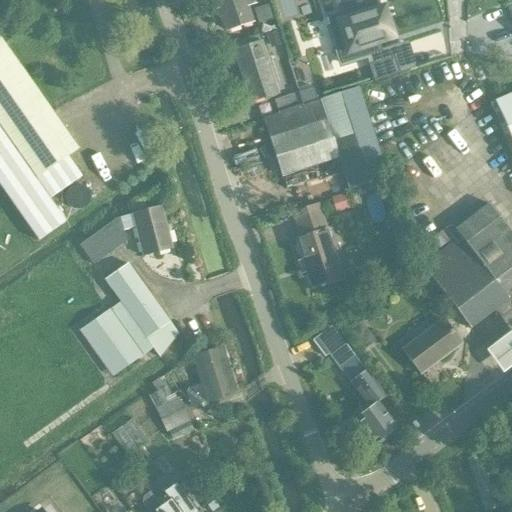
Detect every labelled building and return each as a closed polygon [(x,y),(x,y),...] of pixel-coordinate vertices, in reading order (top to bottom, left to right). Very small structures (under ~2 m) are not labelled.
[(254,6),(252,0),(216,0),(226,31),(251,24),(246,8),(254,6)] [(334,0),(339,14),(326,18),(329,27),(341,64),(381,51),(378,43),(392,38),(385,19),(382,20),(379,12),(383,10),(382,9),(378,10),(375,0),(334,0)] [(277,31),(266,35),(270,48),(282,44),(277,31)] [(0,37),(0,128),(49,199),(81,177),(67,157),(78,150),(0,37)] [(256,37),(234,44),(237,53),(259,46),(256,37)] [(249,102),(277,93),(261,45),(259,46),(237,53),(233,54),(249,102)] [(368,66),(373,83),(399,74),(394,57),(368,66)] [(508,97),(494,103),(511,142),(511,79),(502,84),(508,97)] [(313,88),(298,93),(302,105),(317,100),(313,88)] [(302,107),(277,114),(277,115),(262,120),(280,178),(337,160),(348,193),(386,181),(358,89),(302,107)] [(273,100),(277,114),(302,107),(297,93),(273,100)] [(0,188),(37,241),(65,221),(49,199),(0,128),(0,188)] [(345,193),(331,198),(336,212),(350,207),(345,193)] [(311,291),(343,280),(334,257),(338,256),(333,242),(329,242),(317,206),(292,215),(300,240),(295,242),(311,291)] [(456,244),(424,269),(471,331),(493,314),(502,315),(506,313),(510,295),(511,293),(511,236),(489,206),(460,228),(452,227),(446,232),(456,244)] [(143,257),(172,249),(161,208),(132,215),(143,257)] [(93,264),(125,242),(119,219),(80,246),(93,264)] [(160,356),(177,335),(168,323),(168,322),(127,265),(104,281),(146,339),(147,338),(160,356)] [(112,377),(142,355),(110,310),(80,332),(112,377)] [(420,375),(461,345),(443,321),(402,352),(420,375)] [(363,352),(375,343),(361,324),(348,333),(363,352)] [(511,369),(511,332),(484,354),(502,377),(511,369)] [(335,363),(351,351),(337,333),(321,346),(335,363)] [(208,403),(235,395),(221,348),(193,357),(202,385),(185,391),(190,407),(207,402),(208,403)] [(373,446),(395,428),(377,405),(386,398),(366,372),(350,385),(369,410),(354,422),(373,446)] [(166,432),(189,421),(178,399),(155,410),(166,432)] [(483,511),(496,507),(479,455),(466,459),(483,511)] [(163,496),(156,501),(160,507),(161,508),(163,510),(163,511),(198,511),(199,511),(179,483),(162,494),(163,496)]
